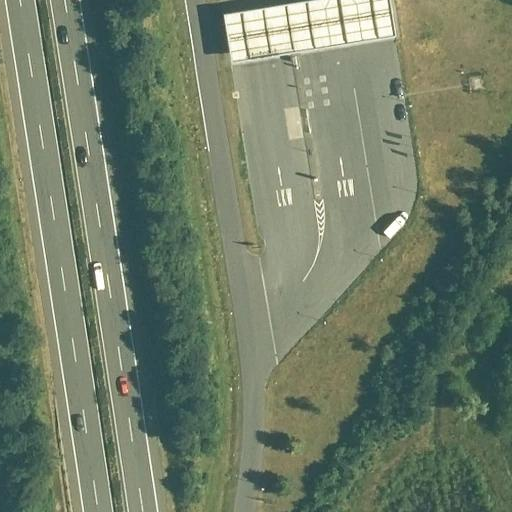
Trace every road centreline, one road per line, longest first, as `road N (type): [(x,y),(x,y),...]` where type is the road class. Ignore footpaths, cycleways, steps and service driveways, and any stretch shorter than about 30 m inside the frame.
road 1 (motorway): [(142,511),(64,0)]
road 2 (motorway): [(20,0),(98,511)]
